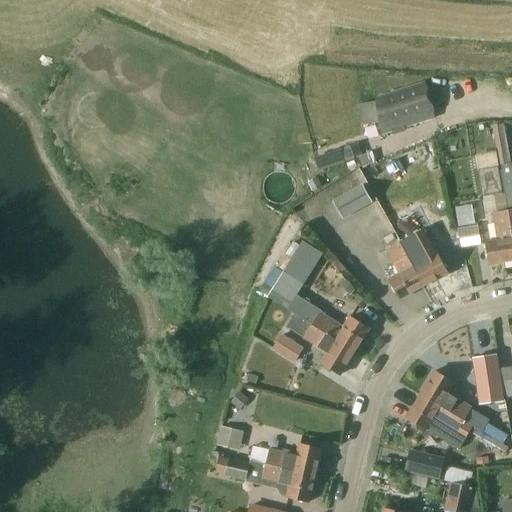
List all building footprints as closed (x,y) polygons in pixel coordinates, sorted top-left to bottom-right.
[(375,98),(381,135),(434,117),(425,85),(375,98)] [(318,169),(374,149),(369,135),(313,156),(318,169)] [(511,234),(511,164),(501,166),(508,211),(511,234)] [(368,169),(378,194),(390,189),(380,165),(368,169)] [(478,171),(483,198),(502,195),(497,168),(478,171)] [(332,202),(342,220),(372,204),(362,186),(332,202)] [(384,195),(393,221),(414,214),(404,188),(384,195)] [(485,244),(489,264),(511,260),(511,234),(508,211),(492,214),(496,242),(485,244)] [(400,242),(424,286),(449,272),(438,253),(427,260),(413,235),(400,242)] [(312,325),(320,312),(321,311),(296,296),(322,255),(302,242),(267,298),(287,311),(288,309),(312,325)] [(389,281),(399,300),(424,286),(400,242),(385,251),(398,275),(389,281)] [(312,325),(354,351),(369,328),(351,317),(345,328),(320,312),(312,325)] [(321,365),(339,376),(354,351),(312,325),(303,340),(327,355),(321,365)] [(276,333),(269,352),(294,362),(302,343),(276,333)] [(497,356),(473,359),(480,405),(504,402),(497,356)] [(511,367),(499,370),(504,398),(511,397),(511,367)] [(436,371),(421,395),(464,421),(472,408),(447,393),(454,382),(436,371)] [(238,385),(225,420),(246,427),(258,392),(238,385)] [(464,421),(421,395),(407,419),(425,430),(430,421),(464,442),(472,427),(464,422),(464,421)] [(216,446),(239,452),(244,433),(220,428),(216,446)] [(265,464),(314,476),(321,449),(300,444),(297,456),(269,449),(265,464)] [(443,459),(408,451),(404,471),(439,478),(443,459)] [(224,477),(245,482),(249,464),(229,459),(229,460),(219,458),(215,474),(224,476),(224,477)] [(314,476),(265,464),(262,479),(279,483),(278,488),(282,495),(288,496),(287,498),(308,503),(314,476)] [(444,511),(445,511),(467,511),(473,489),(451,484),(444,511)] [(511,511),(511,500),(501,501),(501,511),(511,511)]
